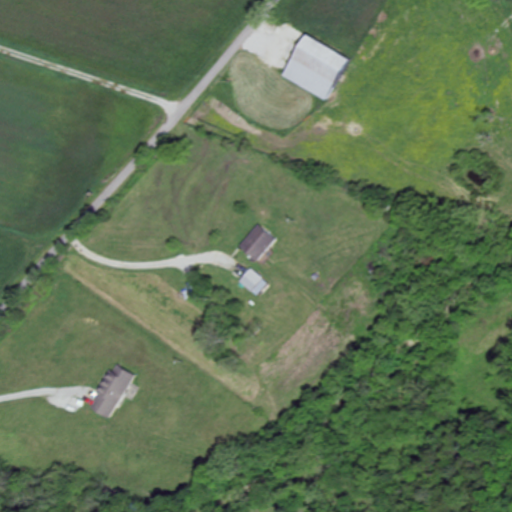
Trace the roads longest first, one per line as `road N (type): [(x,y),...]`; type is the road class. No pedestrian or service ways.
road 1 (residential): [(0,314),(279,0)]
road 2 (track): [(0,49),(155,100),(177,117)]
